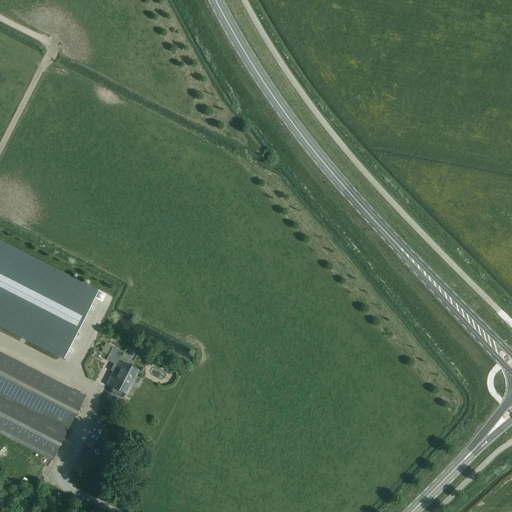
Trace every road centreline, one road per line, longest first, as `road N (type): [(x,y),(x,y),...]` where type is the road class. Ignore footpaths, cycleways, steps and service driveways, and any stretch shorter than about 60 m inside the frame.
road 1 (primary): [(511,364),(294,129),(214,0)]
road 2 (secondary): [(411,511),(498,424)]
